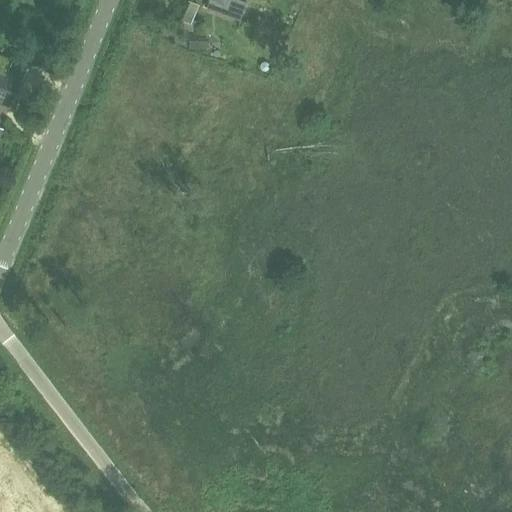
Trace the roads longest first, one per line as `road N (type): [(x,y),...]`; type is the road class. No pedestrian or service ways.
road 1 (unclassified): [(0,271),(111,0)]
road 2 (unclassified): [(137,511),(0,331)]
